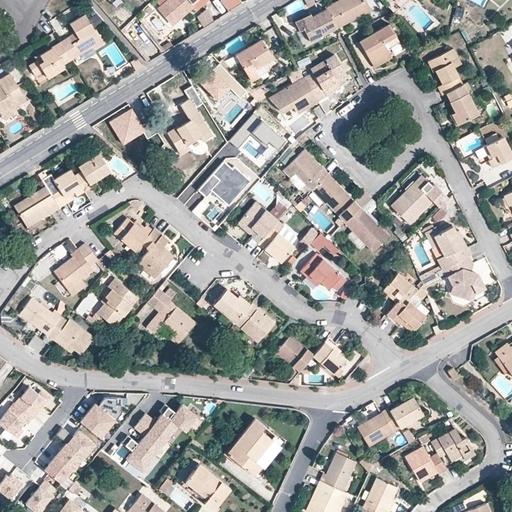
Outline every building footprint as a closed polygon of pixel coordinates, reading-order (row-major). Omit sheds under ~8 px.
[(167,0),(158,8),(172,24),(193,5),(192,4),(196,0),(167,0)] [(196,0),(192,4),(193,5),(197,10),(207,0),(196,0)] [(229,11),(242,3),(239,0),(221,0),(221,1),(229,11)] [(370,11),(364,0),(344,0),(335,5),(334,2),(326,7),(336,27),(370,11)] [(460,16),(462,7),(455,5),(453,14),(460,16)] [(214,21),(206,9),(196,17),(203,28),(214,21)] [(336,27),(327,9),(311,17),(309,14),(295,21),(299,30),(303,28),(310,41),(336,27)] [(95,31),(84,13),(69,23),(75,32),(59,41),(71,59),(97,44),(98,46),(105,42),(96,30),(95,31)] [(103,24),(98,16),(91,20),(96,28),(103,24)] [(147,56),(158,48),(138,23),(128,31),(147,56)] [(383,42),(396,35),(389,23),(359,41),(374,67),(391,57),(387,48),(383,42)] [(387,48),(399,41),(396,35),(383,42),(387,48)] [(267,67),(275,62),(261,39),(235,55),(251,80),(268,69),(267,67)] [(71,59),(59,41),(39,54),(35,56),(34,56),(36,60),(28,65),(35,76),(43,70),(47,77),(64,67),(62,65),(71,59)] [(173,46),(170,41),(161,46),(164,51),(173,46)] [(462,84),(453,67),(461,63),(453,47),(427,60),(432,71),(435,70),(442,84),(437,86),(442,94),(446,92),(462,84)] [(233,54),(223,60),(227,66),(237,61),(233,54)] [(303,78),(317,100),(333,90),(330,85),(337,81),(347,75),(334,55),(310,69),(312,73),(303,78)] [(297,60),(299,65),(309,62),(307,56),(297,60)] [(143,66),(136,59),(130,62),(135,71),(143,66)] [(246,91),(219,63),(199,82),(216,99),(229,87),(239,98),(246,91)] [(298,68),(287,74),(292,83),(303,77),(298,68)] [(27,101),(9,72),(0,77),(0,113),(2,116),(15,109),(27,101)] [(303,78),(303,77),(292,83),(268,98),(270,100),(282,112),(293,106),(297,113),(306,108),(304,106),(316,99),(303,78)] [(337,81),(330,85),(333,90),(340,87),(337,81)] [(478,113),(463,84),(462,84),(446,92),(450,100),(449,101),(454,112),(460,122),(478,113)] [(185,90),(189,98),(179,104),(187,116),(189,119),(176,127),(166,132),(177,150),(186,144),(199,136),(202,141),(212,135),(195,107),(203,103),(192,85),(185,90)] [(306,108),(317,101),(316,99),(304,106),(306,108)] [(141,125),(131,108),(109,121),(123,143),(143,131),(147,138),(157,131),(150,120),(141,125)] [(17,112),(15,109),(2,116),(4,120),(17,112)] [(253,112),(228,140),(237,148),(251,132),(268,146),(261,153),(267,158),(284,140),(253,112)] [(460,122),(454,112),(451,113),(456,124),(460,122)] [(189,119),(187,116),(174,124),(176,127),(189,119)] [(498,138),(495,132),(484,139),(486,144),(498,138)] [(511,156),(511,154),(503,136),(498,138),(486,144),(482,146),(487,155),(490,153),(492,158),(488,160),(492,167),(511,156)] [(189,149),(186,144),(177,150),(180,154),(189,149)] [(321,166),(318,169),(314,165),(317,162),(304,148),(282,169),(290,177),(294,172),(310,189),(327,173),(321,166)] [(108,167),(99,152),(78,166),(81,171),(74,175),(83,190),(84,191),(91,186),(89,183),(87,180),(108,167)] [(231,167),(223,160),(197,189),(205,196),(211,190),(227,204),(250,179),(234,165),(231,167)] [(89,183),(110,171),(108,167),(87,180),(89,183)] [(74,175),(70,169),(53,179),(56,184),(48,189),(59,207),(67,202),(64,196),(73,191),(75,195),(83,190),(74,175)] [(353,199),(327,173),(310,189),(325,204),(326,202),(344,220),(359,206),(353,199)] [(408,224),(433,200),(430,197),(437,190),(432,185),(421,174),(413,182),(416,185),(405,195),(402,193),(390,205),(408,224)] [(405,195),(416,185),(413,182),(402,193),(405,195)] [(439,206),(448,197),(434,183),(432,185),(437,190),(430,197),(433,200),(439,206)] [(48,189),(45,185),(13,205),(25,224),(39,216),(41,218),(59,207),(48,189)] [(323,202),(310,189),(306,194),(318,206),(323,202)] [(359,206),(369,196),(363,190),(353,199),(359,206)] [(511,190),(503,195),(509,206),(511,205),(511,203),(511,190)] [(75,195),(73,191),(64,196),(67,202),(76,196),(75,195)] [(377,204),(369,196),(359,206),(367,214),(377,204)] [(277,220),(255,201),(241,218),(263,236),(276,220),(277,220)] [(367,214),(359,206),(344,220),(343,222),(351,230),(365,244),(371,251),(387,235),(367,214)] [(445,211),(441,207),(433,216),(438,220),(445,211)] [(26,227),(41,218),(39,216),(25,224),(26,227)] [(411,234),(394,216),(390,220),(408,237),(411,234)] [(134,251),(152,230),(146,225),(144,227),(141,230),(133,223),(126,217),(113,232),(134,251)] [(144,227),(136,219),(133,223),(141,230),(144,227)] [(294,246),(277,232),(283,226),(276,220),(263,236),(258,242),(272,254),(274,252),(283,259),(294,246)] [(455,230),(452,225),(438,232),(433,235),(438,245),(443,255),(436,258),(440,265),(441,268),(443,267),(459,259),(468,255),(470,254),(465,244),(463,245),(455,230)] [(436,226),(424,232),(432,247),(438,245),(433,235),(438,232),(436,226)] [(311,242),(319,233),(311,227),(300,241),(307,247),(311,242)] [(154,278),(173,255),(163,246),(168,240),(154,228),(152,230),(141,243),(149,249),(137,263),(154,278)] [(465,244),(458,229),(455,230),(463,245),(465,244)] [(365,244),(351,230),(346,236),(360,250),(365,244)] [(319,233),(311,242),(319,249),(324,244),(334,254),(339,249),(320,231),(319,233)] [(0,247),(2,249),(9,238),(5,235),(0,240),(0,247)] [(98,259),(85,243),(70,254),(72,256),(53,271),(67,289),(92,269),(89,265),(98,259)] [(283,259),(274,252),(272,254),(281,262),(283,259)] [(328,289),(331,285),(334,282),(339,287),(346,279),(316,252),(300,270),(306,276),(308,274),(314,279),(316,278),(320,281),(328,289)] [(484,287),(477,273),(470,271),(472,263),(468,255),(459,259),(443,267),(452,285),(456,293),(466,297),(475,292),(484,287)] [(47,260),(32,269),(38,278),(52,269),(47,260)] [(419,275),(414,264),(410,265),(417,283),(412,290),(415,292),(422,284),(420,279),(419,275)] [(441,268),(440,265),(419,275),(420,279),(437,270),(441,268)] [(423,285),(440,276),(437,270),(420,279),(422,284),(423,285)] [(403,294),(411,285),(397,273),(384,288),(392,294),(390,297),(396,302),(386,314),(392,319),(393,319),(409,299),(403,294)] [(320,281),(316,278),(314,279),(308,274),(306,276),(316,285),(320,281)] [(111,288),(131,305),(139,297),(115,277),(108,286),(111,288)] [(72,295),(86,284),(81,278),(67,289),(72,295)] [(422,284),(415,292),(412,296),(419,303),(427,293),(426,292),(422,284)] [(466,297),(456,293),(452,285),(449,293),(472,300),(475,292),(466,297)] [(102,292),(105,295),(111,288),(108,286),(102,292)] [(114,326),(131,305),(111,288),(105,295),(100,301),(103,303),(96,312),(104,318),(114,326)] [(195,322),(169,300),(171,298),(158,288),(155,292),(147,301),(159,311),(146,326),(154,333),(162,322),(173,331),(182,338),(195,322)] [(234,323),(250,304),(238,294),(236,296),(226,288),(212,304),(234,323)] [(346,299),(350,291),(344,288),(340,296),(346,299)] [(53,325),(61,314),(54,309),(51,312),(31,297),(18,314),(46,334),(53,325)] [(206,302),(200,297),(196,302),(201,307),(206,302)] [(415,328),(425,316),(408,301),(393,319),(399,324),(403,319),(415,328)] [(256,342),(274,322),(264,313),(263,315),(256,310),(258,308),(251,303),(250,304),(234,323),(256,342)] [(104,318),(96,312),(92,317),(88,314),(85,318),(92,324),(94,321),(99,325),(104,318)] [(93,336),(69,318),(67,320),(60,315),(53,325),(46,334),(71,352),(74,349),(80,354),(93,336)] [(182,338),(173,331),(168,336),(177,344),(182,338)] [(298,342),(290,334),(289,336),(297,343),(298,342)] [(313,354),(298,342),(297,343),(289,336),(276,351),(292,365),(283,375),(289,381),(312,355),(313,354)] [(341,351),(326,338),(324,340),(339,353),(341,351)] [(339,353),(324,340),(313,354),(312,355),(333,373),(346,359),(339,353)] [(511,344),(509,347),(506,343),(495,351),(498,356),(511,373),(511,344)] [(506,366),(498,356),(494,359),(501,369),(506,366)] [(459,376),(453,367),(448,371),(454,380),(459,376)] [(15,403),(32,416),(33,417),(39,410),(37,409),(40,406),(41,407),(49,397),(41,390),(38,393),(29,386),(21,396),(20,396),(15,403)] [(144,393),(126,392),(126,403),(136,403),(144,393)] [(423,414),(413,396),(389,410),(399,428),(423,414)] [(94,402),(79,420),(82,422),(89,414),(92,416),(94,413),(94,412),(106,397),(104,397),(97,404),(94,402)] [(121,397),(106,397),(94,412),(94,413),(92,416),(89,414),(82,422),(100,437),(120,411),(121,397)] [(15,403),(14,402),(0,419),(0,423),(17,437),(23,429),(19,426),(23,421),(26,424),(32,416),(15,403)] [(165,404),(159,411),(162,413),(178,425),(185,431),(197,416),(181,404),(175,412),(165,404)] [(399,428),(389,410),(388,408),(382,412),(382,413),(357,427),(368,446),(399,428)] [(166,441),(178,425),(162,413),(155,421),(145,413),(140,420),(166,441)] [(256,477),(284,442),(276,434),(272,439),(261,430),(264,425),(254,417),(226,452),(256,477)] [(153,456),(166,441),(140,420),(134,427),(144,435),(138,443),(153,456)] [(56,434),(66,442),(84,456),(95,443),(77,429),(72,435),(62,427),(56,434)] [(415,440),(408,428),(402,432),(408,443),(415,440)] [(446,453),(448,456),(458,450),(462,455),(461,455),(464,460),(475,453),(465,436),(461,439),(455,428),(431,442),(439,457),(446,453)] [(439,457),(431,442),(426,433),(418,438),(423,445),(404,456),(419,482),(437,472),(438,474),(446,469),(439,457)] [(141,471),(153,456),(138,443),(128,435),(122,442),(132,450),(126,458),(141,471)] [(84,456),(66,442),(55,456),(72,470),(73,470),(84,456)] [(462,455),(458,450),(448,456),(451,461),(461,455),(462,455)] [(343,490),(356,461),(336,452),(326,474),(323,472),(320,480),(343,490)] [(67,476),(72,470),(55,456),(44,469),(60,482),(66,475),(67,476)] [(372,464),(365,457),(359,461),(369,472),(372,464)] [(389,465),(383,458),(372,464),(375,469),(382,465),(384,468),(389,465)] [(230,487),(198,463),(185,481),(205,496),(202,500),(213,509),(230,487)] [(0,472),(0,489),(10,498),(22,482),(11,473),(9,477),(6,474),(4,476),(0,472)] [(372,511),(388,511),(390,510),(387,509),(391,500),(392,500),(397,487),(377,477),(363,508),(371,511),(372,511)] [(164,493),(172,482),(166,478),(158,489),(164,493)] [(45,479),(40,485),(25,503),(36,511),(38,511),(51,496),(50,495),(55,488),(45,479)] [(78,483),(74,480),(68,488),(72,491),(78,483)] [(308,511),(337,511),(347,492),(343,490),(320,480),(306,511),(308,511)] [(205,496),(185,481),(182,485),(202,500),(205,496)] [(163,511),(164,511),(141,493),(129,508),(133,511),(163,511)] [(78,511),(81,508),(69,498),(58,511),(78,511)] [(350,511),(353,505),(345,501),(343,506),(346,508),(344,511),(350,511)] [(489,511),(486,503),(463,511),(489,511)]
